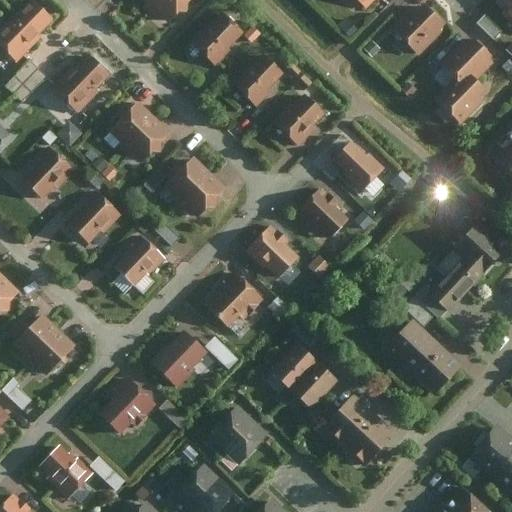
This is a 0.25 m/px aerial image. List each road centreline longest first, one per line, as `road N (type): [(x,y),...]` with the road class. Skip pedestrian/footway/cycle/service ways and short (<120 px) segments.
road 1 (residential): [(74,0),(270,192),(112,350)]
road 2 (residential): [(382,511),(511,340)]
road 3 (residential): [(112,350),(0,467)]
road 4 (residential): [(0,238),(112,350)]
